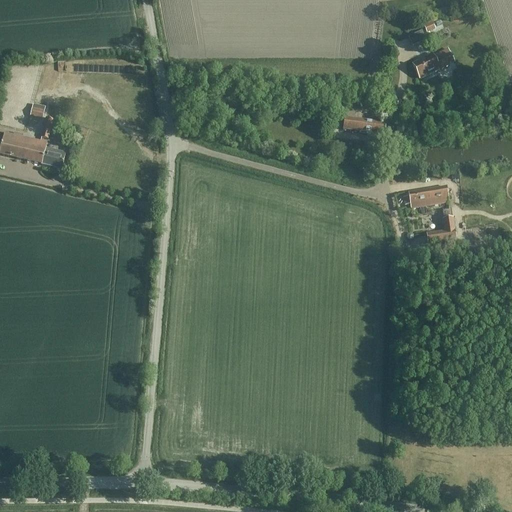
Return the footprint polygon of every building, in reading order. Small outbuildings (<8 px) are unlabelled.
[(408,37),(413,48),(427,41),(423,30),(408,37)] [(412,65),(419,80),(439,71),(454,63),(448,50),(433,57),(432,56),(412,65)] [(32,104),(29,115),(41,118),(44,107),(32,104)] [(344,119),(343,130),(383,135),(385,124),(353,120),(354,112),(345,111),(344,119)] [(46,119),(41,139),(47,141),(52,121),(46,119)] [(0,155),(60,171),(64,154),(44,149),(45,143),(3,132),(0,145),(0,155)] [(406,197),(403,197),(404,205),(409,204),(410,209),(447,203),(446,198),(444,187),(408,193),(408,194),(405,195),(406,197)] [(426,237),(427,247),(455,243),(451,221),(441,222),(443,234),(426,237)]
